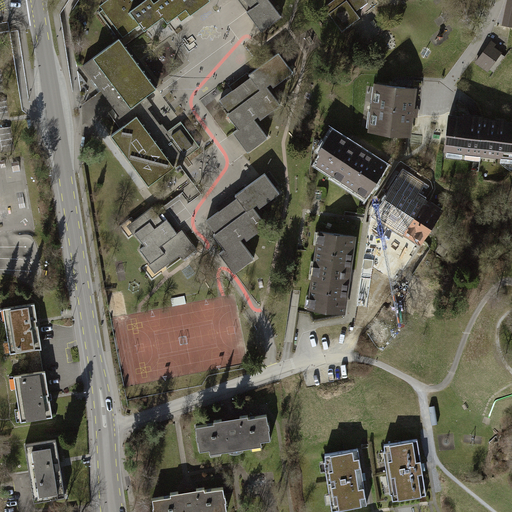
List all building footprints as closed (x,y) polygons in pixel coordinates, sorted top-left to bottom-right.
[(112,0),(101,8),(123,39),(139,27),(143,33),(162,20),(165,25),(181,14),(186,11),(190,17),(210,3),(207,0),(135,0),(132,3),(130,0),(112,0)] [(273,0),(236,0),(262,35),(281,21),(267,1),(268,0),(273,0)] [(337,0),(324,9),(341,33),(360,20),(355,13),(367,4),(364,0),(337,0)] [(511,0),(507,0),(503,23),(511,24),(511,0)] [(141,100),(156,89),(120,40),(83,67),(126,126),(148,109),(141,100)] [(489,46),(483,55),(496,64),(502,54),(489,46)] [(260,122),(279,108),(266,90),(270,87),(272,90),(293,75),(280,56),(248,78),(250,81),(218,104),(238,132),(233,135),(248,156),(268,142),(254,123),(258,119),(260,122)] [(370,135),(410,139),(415,91),(375,86),(370,135)] [(112,136),(149,186),(200,148),(181,123),(166,134),(148,109),(126,126),(112,136)] [(511,125),(450,117),(446,152),(511,161),(511,125)] [(336,132),(314,166),(366,199),(388,164),(336,132)] [(237,200),(206,222),(226,250),(220,255),(234,274),(253,260),(239,241),(244,238),(247,242),(266,228),(252,208),(256,205),(259,209),(279,195),(265,176),(235,197),(237,200)] [(374,216),(421,247),(443,213),(396,183),(374,216)] [(139,252),(155,274),(178,257),(182,262),(196,251),(182,232),(178,235),(157,206),(134,223),(132,219),(120,228),(129,240),(136,235),(145,248),(139,252)] [(357,236),(317,230),(307,309),(347,314),(357,236)] [(440,245),(436,251),(444,257),(448,251),(440,245)] [(387,266),(407,274),(413,260),(393,252),(387,266)] [(384,264),(369,301),(393,310),(407,274),(387,266),(384,264)] [(185,299),(172,302),(173,308),(186,305),(185,299)] [(8,353),(40,348),(33,301),(1,307),(8,353)] [(20,421),(53,415),(45,369),(13,374),(20,421)] [(266,416),(193,427),(197,453),(270,442),(266,416)] [(34,502),(65,497),(55,438),(24,443),(34,502)] [(419,440),(385,446),(395,500),(428,494),(423,466),(419,440)] [(324,453),(334,511),(371,505),(361,447),(324,453)] [(226,511),(223,489),(151,500),(152,511),(226,511)]
